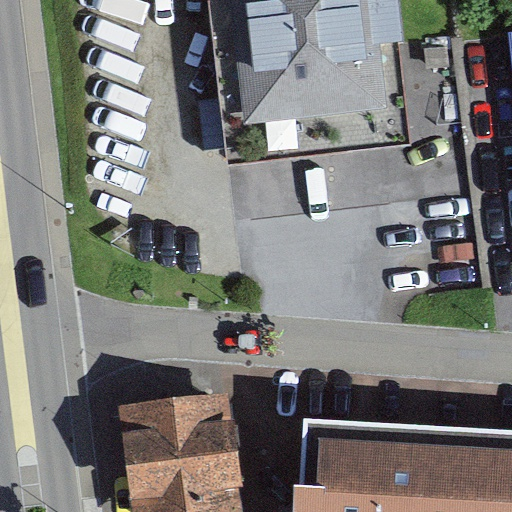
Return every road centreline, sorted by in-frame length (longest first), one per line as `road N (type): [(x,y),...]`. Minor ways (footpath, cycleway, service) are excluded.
road 1 (unclassified): [(11,314),(511,360)]
road 2 (secondary): [(36,511),(11,314)]
